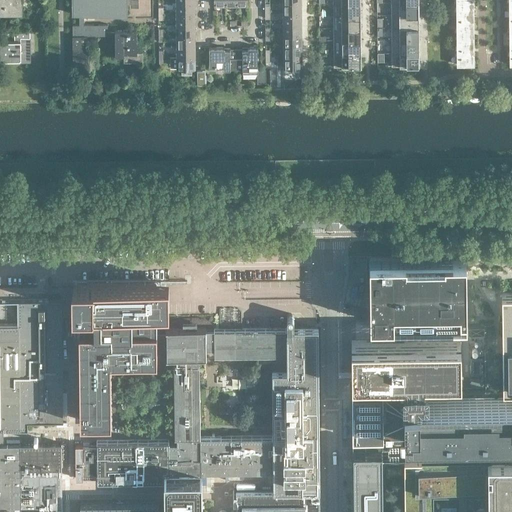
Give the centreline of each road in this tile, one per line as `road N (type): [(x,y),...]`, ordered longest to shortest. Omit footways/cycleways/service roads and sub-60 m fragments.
road 1 (secondary): [(0,226),(328,221)]
road 2 (secondary): [(327,208),(0,212)]
road 3 (unclassified): [(332,511),(328,221)]
road 4 (secondary): [(511,206),(327,208)]
road 5 (secondary): [(328,221),(511,223)]
